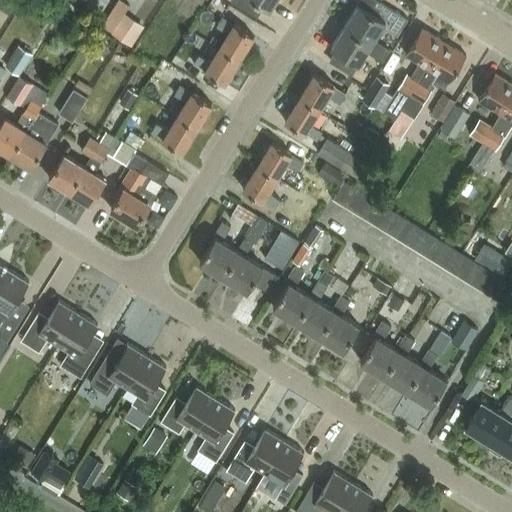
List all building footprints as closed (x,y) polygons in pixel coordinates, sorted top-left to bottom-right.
[(0,0),(0,6),(9,12),(17,0),(0,0)] [(129,4),(122,0),(117,0),(101,26),(111,32),(123,12),(129,4)] [(230,0),(257,17),(264,5),(270,9),(274,0),(230,0)] [(382,25),(397,35),(407,17),(381,2),(377,0),(359,0),(344,25),(371,43),(374,38),(382,25)] [(123,12),(111,32),(131,45),(143,25),(123,12)] [(222,16),(217,24),(229,32),(220,46),(239,58),(254,34),(235,22),(234,24),(222,16)] [(344,25),(330,46),(337,51),(331,61),(351,74),(358,64),(369,46),(384,55),(389,47),(374,38),(371,43),(344,25)] [(392,95),(383,109),(393,115),(396,117),(410,95),(443,40),(421,27),(405,54),(418,62),(411,74),(406,71),(394,91),(392,95)] [(106,39),(95,45),(102,56),(113,49),(106,39)] [(396,117),(389,129),(401,137),(434,83),(432,82),(437,73),(449,81),(465,54),(443,40),(410,95),(396,117)] [(18,43),(5,63),(19,72),(32,51),(18,43)] [(199,53),(194,61),(206,69),(205,70),(224,82),(239,58),(220,46),(211,60),(199,53)] [(315,72),(300,96),(319,108),(328,94),(340,101),(345,93),(333,85),(334,84),(315,72)] [(500,112),(511,93),(511,83),(494,72),(478,98),(500,112)] [(0,145),(10,152),(48,91),(20,74),(8,94),(27,105),(17,122),(5,115),(0,122),(0,145)] [(391,83),(377,74),(362,98),(376,106),(391,83)] [(73,87),(86,95),(92,86),(78,78),(73,87)] [(178,94),(168,109),(178,115),(179,114),(197,126),(212,102),(193,90),(192,92),(180,84),(175,92),(178,94)] [(73,87),(58,110),(72,118),(86,95),(73,87)] [(129,108),(138,94),(128,87),(119,102),(129,108)] [(48,91),(10,152),(32,165),(58,122),(38,109),(49,92),(48,91)] [(442,93),(430,113),(444,121),(456,102),(442,93)] [(511,93),(500,112),(511,119),(511,93)] [(300,96),(285,120),(304,132),(305,130),(317,138),(322,129),(310,122),(319,108),(300,96)] [(455,137),(470,113),(456,104),(441,128),(455,137)] [(157,120),(152,128),(164,136),(163,138),(182,150),(197,126),(179,114),(178,115),(170,128),(157,120)] [(483,140),(491,127),(492,125),(480,118),(471,132),(483,140)] [(491,127),(483,140),(496,148),(504,135),(491,127)] [(121,140),(115,136),(106,130),(105,132),(99,141),(91,154),(90,155),(85,165),(84,164),(70,188),(92,201),(106,178),(95,171),(107,151),(113,154),(121,140)] [(130,130),(124,140),(136,146),(142,137),(130,130)] [(91,154),(99,141),(89,135),(81,148),(91,154)] [(366,159),(327,136),(318,151),(357,175),(366,159)] [(272,140),(258,164),(277,176),(286,162),(298,169),(302,162),(291,154),(292,152),(272,140)] [(137,223),(169,171),(135,151),(127,164),(132,167),(121,185),(123,187),(111,208),(137,223)] [(70,188),(84,164),(64,152),(49,175),(70,188)] [(346,175),(325,162),(318,172),(339,185),(346,175)] [(258,164),(243,188),(262,200),(263,198),(275,206),(280,197),(268,190),(277,176),(258,164)] [(344,204),(355,186),(343,179),(332,197),(344,204)] [(354,210),(365,193),(355,186),(344,204),(354,210)] [(365,193),(354,210),(364,217),(375,199),(365,193)] [(374,223),(385,205),(375,199),(364,217),(374,223)] [(257,214),(237,202),(232,210),(252,222),(257,214)] [(385,205),(374,223),(385,229),(396,212),(385,205)] [(152,213),(148,220),(157,225),(161,219),(163,215),(154,210),(152,213)] [(395,236),(406,218),(396,212),(385,229),(395,236)] [(271,221),(265,218),(260,215),(249,234),(247,232),(237,248),(239,250),(224,275),(247,290),(262,264),(248,255),(264,227),(267,229),(271,221)] [(239,250),(237,248),(221,238),(231,222),(223,217),(213,234),(215,235),(199,260),(224,275),(239,250)] [(406,218),(395,236),(405,242),(416,224),(406,218)] [(471,238),(475,222),(462,219),(458,235),(471,238)] [(315,224),(304,240),(312,246),(323,229),(315,224)] [(415,248),(426,230),(416,224),(405,242),(415,248)] [(426,230),(415,248),(425,254),(436,237),(426,230)] [(288,233),(275,254),(287,261),(300,241),(288,233)] [(436,261),(447,243),(436,237),(425,254),(436,261)] [(303,242),(293,258),(300,263),(310,247),(303,242)] [(447,243),(436,261),(446,267),(457,249),(447,243)] [(511,259),(494,248),(486,263),(503,273),(511,259)] [(456,273),(467,256),(457,249),(446,267),(456,273)] [(467,256),(456,273),(466,280),(477,262),(467,256)] [(0,283),(10,267),(0,261),(0,283)] [(288,280),(273,306),(295,320),(311,293),(310,292),(295,283),(304,267),(296,262),(286,279),(288,280)] [(476,286),(487,268),(477,262),(466,280),(476,286)] [(10,267),(0,283),(0,305),(1,306),(0,307),(0,323),(1,324),(29,279),(10,267)] [(311,293),(295,320),(318,334),(334,308),(332,307),(318,298),(333,273),(325,268),(323,271),(318,279),(310,292),(311,293)] [(317,268),(313,275),(318,279),(323,271),(317,268)] [(487,268),(476,286),(487,292),(498,275),(487,268)] [(343,271),(339,277),(349,283),(352,277),(343,271)] [(497,299),(508,281),(498,275),(487,292),(497,299)] [(377,277),(372,284),(388,293),(392,286),(377,277)] [(511,283),(508,281),(497,299),(507,305),(511,296),(511,283)] [(334,308),(318,334),(343,349),(359,324),(341,313),(351,296),(342,291),(332,307),(334,308)] [(59,342),(79,310),(60,298),(49,315),(40,309),(22,337),(40,348),(48,335),(59,342)] [(62,362),(82,374),(99,345),(88,338),(98,322),(79,310),(59,342),(70,348),(62,362)] [(376,334),(360,360),(384,374),(400,349),(397,348),(382,338),(392,321),(384,316),(374,333),(376,334)] [(464,320),(452,340),(466,348),(477,329),(478,328),(476,327),(464,320)] [(441,329),(429,348),(437,353),(439,354),(451,335),(441,329)] [(400,349),(384,374),(408,389),(423,364),(421,362),(422,361),(405,353),(415,336),(407,331),(397,348),(400,349)] [(128,384),(147,353),(129,341),(119,357),(114,354),(109,351),(91,379),(109,391),(117,378),(128,384)] [(423,364),(408,389),(431,403),(446,378),(428,367),(437,353),(429,348),(422,361),(421,362),(423,364)] [(156,381),(166,365),(147,353),(128,384),(138,391),(132,400),(150,412),(166,388),(156,381)] [(474,373),(462,392),(472,399),(485,380),(474,373)] [(197,427),(216,396),(197,384),(187,401),(177,395),(163,419),(183,431),(189,422),(197,427)] [(489,446),(511,409),(511,395),(510,395),(500,411),(481,399),(465,424),(481,433),(477,438),(489,446)] [(216,396),(197,427),(207,433),(199,446),(218,458),(234,430),(225,424),(235,408),(216,396)] [(511,409),(489,446),(500,453),(504,448),(511,452),(511,409)] [(155,426),(144,443),(156,451),(168,433),(155,426)] [(266,470),(285,439),(266,427),(256,444),(246,438),(229,467),(249,478),(257,465),(266,470)] [(277,494),(282,497),(287,500),(304,473),(294,467),(304,450),(285,439),(266,470),(284,481),(277,494)] [(12,457),(28,466),(36,453),(20,444),(12,457)] [(44,449),(31,469),(45,478),(48,473),(63,482),(71,470),(58,462),(60,458),(44,449)] [(90,453),(75,477),(90,486),(104,462),(90,453)] [(196,498),(211,471),(197,463),(182,491),(196,498)] [(298,507),(297,509),(301,511),(320,511),(323,507),(330,511),(334,511),(354,482),(335,470),(325,486),(322,490),(313,484),(298,507)] [(45,478),(41,483),(56,493),(63,482),(48,473),(45,478)] [(334,511),(360,511),(373,493),(354,482),(334,511)] [(207,491),(199,504),(210,510),(217,498),(207,491)]
